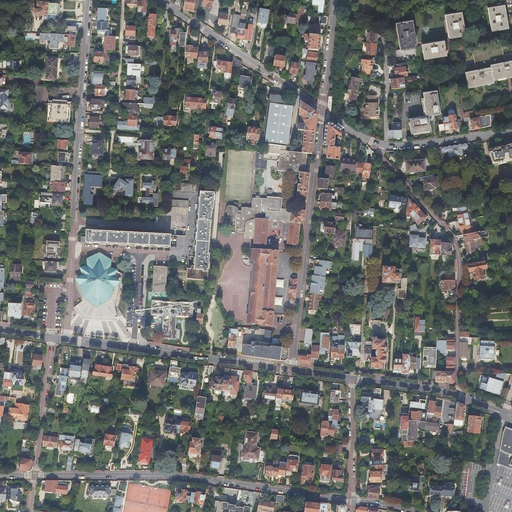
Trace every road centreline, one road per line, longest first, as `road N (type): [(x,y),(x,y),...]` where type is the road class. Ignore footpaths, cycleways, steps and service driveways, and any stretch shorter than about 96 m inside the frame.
road 1 (residential): [(34,475),(174,475),(353,501)]
road 2 (residential): [(373,145),(453,242),(454,396)]
road 3 (residential): [(321,111),(290,371)]
road 4 (residential): [(71,247),(89,0)]
road 5 (residential): [(158,0),(321,111)]
road 6 (residential): [(290,371),(133,348)]
road 7 (residential): [(373,145),(431,145),(511,128)]
road 8 (residential): [(34,475),(49,337)]
road 9 (residential): [(351,378),(353,501)]
